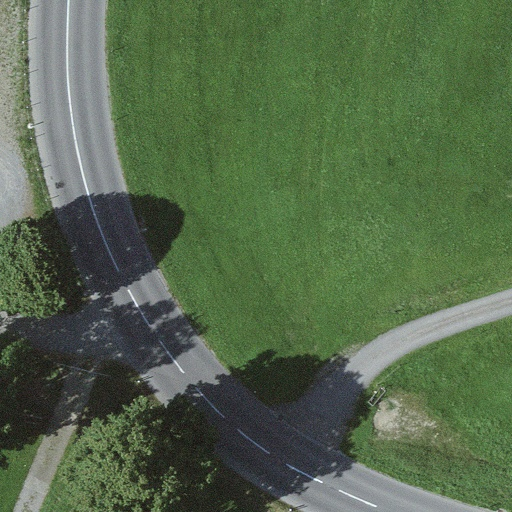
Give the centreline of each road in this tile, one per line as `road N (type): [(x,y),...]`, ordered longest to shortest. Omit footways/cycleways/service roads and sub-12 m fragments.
road 1 (tertiary): [(139,313),(99,229),(77,146),(68,0)]
road 2 (unclassified): [(287,466),(376,355),(511,303)]
road 3 (tertiary): [(287,466),(214,409),(139,313)]
road 4 (track): [(99,332),(27,511)]
road 5 (residential): [(0,314),(54,335),(99,332),(139,313)]
